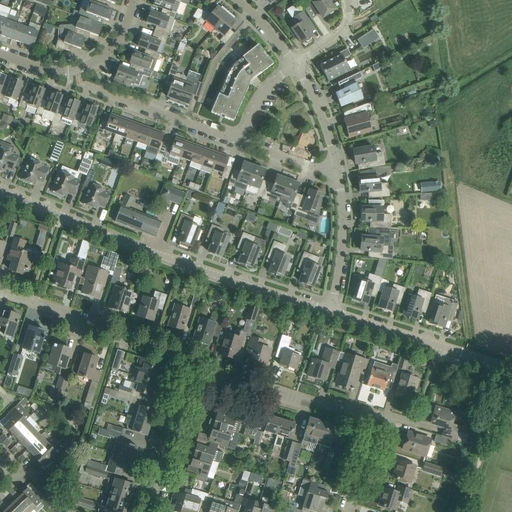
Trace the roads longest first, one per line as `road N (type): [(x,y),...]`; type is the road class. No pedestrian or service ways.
road 1 (unclassified): [(329,311),(0,191)]
road 2 (unclassified): [(0,291),(182,358),(191,370)]
road 3 (unclassified): [(373,420),(302,398),(210,384),(191,370)]
road 4 (unclassified): [(511,367),(329,311)]
road 5 (residential): [(0,54),(48,70),(83,67),(121,36),(135,0)]
road 6 (residential): [(239,142),(85,86)]
road 7 (unclassified): [(146,511),(191,370)]
road 8 (residential): [(329,311),(340,259),(336,174)]
